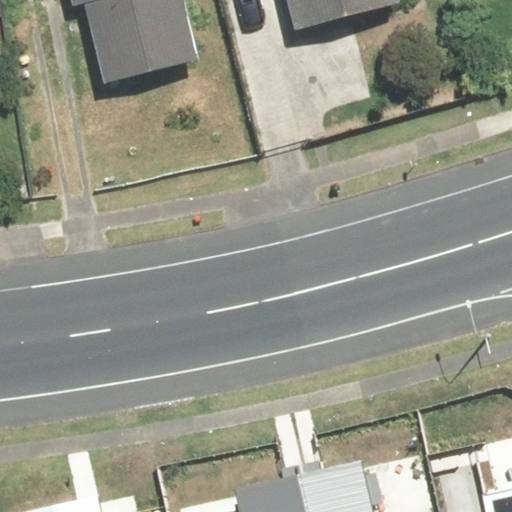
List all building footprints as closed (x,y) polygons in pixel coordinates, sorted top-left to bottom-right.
[(213,55),(199,0),(93,0),(114,81),(213,55)] [(298,0),(307,31),(416,0),(298,0)] [(373,511),(362,461),(299,474),(307,511),(373,511)] [(233,488),(238,511),(307,511),(299,474),(233,488)] [(511,511),(511,480),(487,485),(492,511),(511,511)] [(112,511),(106,484),(23,504),(25,511),(112,511)]
